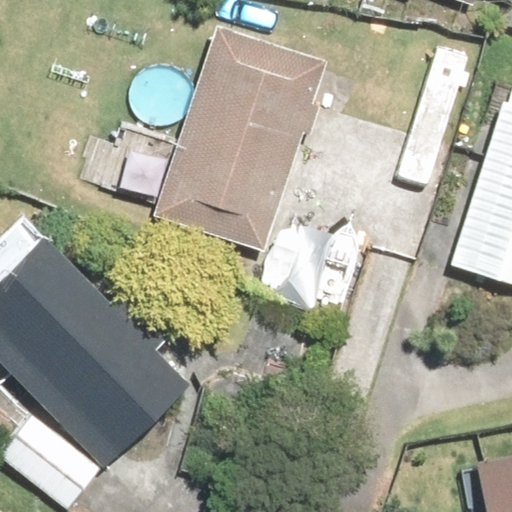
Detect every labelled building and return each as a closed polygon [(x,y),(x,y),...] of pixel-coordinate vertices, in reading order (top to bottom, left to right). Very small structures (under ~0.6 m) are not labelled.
[(477,0),(420,0),(471,19),(477,0)] [(211,28),(145,219),(255,256),(321,66),(211,28)] [(511,106),(501,103),(450,265),(511,284),(511,106)] [(181,388),(148,357),(171,333),(121,286),(101,307),(17,228),(0,245),(0,367),(105,467),(181,388)] [(315,344),(232,315),(218,357),(300,385),(315,344)] [(222,511),(239,469),(192,451),(171,506),(188,511),(222,511)] [(511,511),(511,453),(476,460),(485,511),(511,511)]
